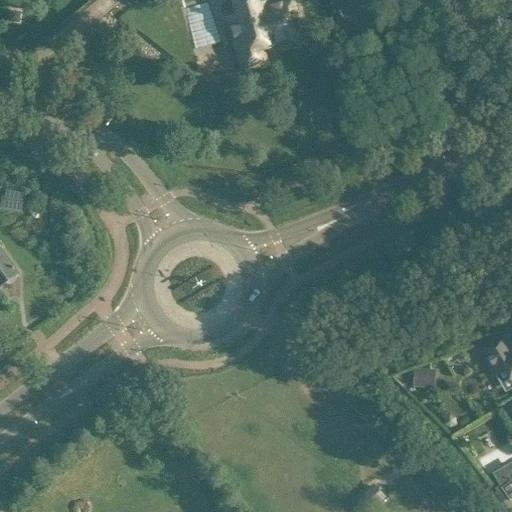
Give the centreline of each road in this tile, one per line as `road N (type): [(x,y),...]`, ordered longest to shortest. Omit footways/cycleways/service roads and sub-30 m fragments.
road 1 (secondary): [(0,444),(162,331)]
road 2 (secondary): [(334,222),(511,141)]
road 3 (track): [(325,376),(459,511)]
road 4 (secondary): [(144,294),(0,413)]
road 5 (tertiary): [(189,233),(127,160),(69,125)]
road 6 (tertiary): [(69,125),(141,214),(156,253)]
road 7 (secondary): [(162,331),(205,345),(227,338),(254,303),(255,280)]
